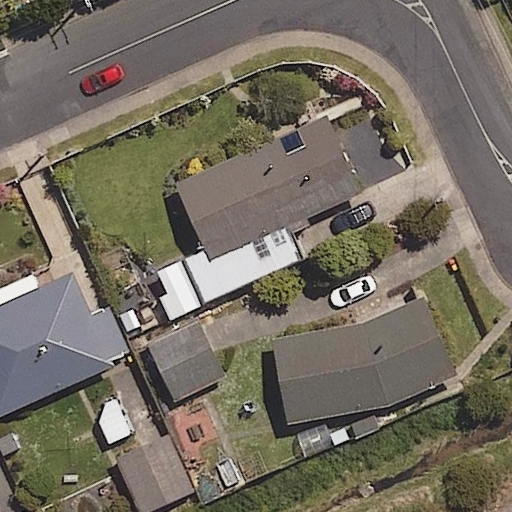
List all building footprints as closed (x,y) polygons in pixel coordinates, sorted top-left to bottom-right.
[(360,189),(323,112),(171,183),(202,249),(182,258),(204,302),(299,257),(284,225),(360,189)] [(0,413),(112,364),(110,359),(123,353),(103,307),(89,313),(71,272),(0,303),(0,413)] [(455,374),(420,296),(360,322),(271,338),(286,422),(389,403),(455,374)] [(228,376),(201,324),(154,348),(181,400),(228,376)] [(148,511),(194,492),(169,435),(120,456),(144,511),(148,511)]
